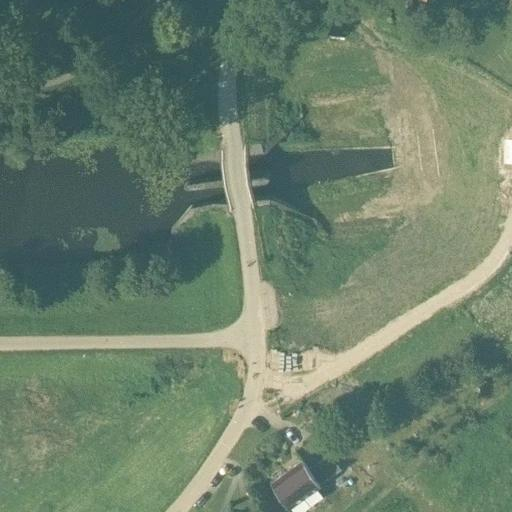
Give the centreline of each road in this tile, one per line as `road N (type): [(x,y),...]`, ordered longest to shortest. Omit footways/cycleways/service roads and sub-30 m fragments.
road 1 (unclassified): [(257,339),(226,98),(227,34),(238,0)]
road 2 (unclassified): [(0,344),(257,339)]
road 3 (unclassified): [(172,511),(248,410),(257,339)]
